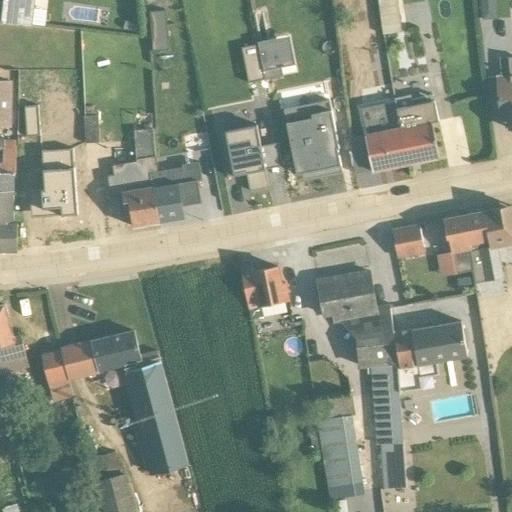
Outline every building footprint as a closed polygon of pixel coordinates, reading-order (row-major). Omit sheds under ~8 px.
[(34,0),(0,0),(0,20),(44,25),(46,9),(33,7),(34,0)] [(396,0),(377,0),(382,34),(401,32),(396,0)] [(497,15),(496,0),(481,0),(482,15),(497,15)] [(169,45),(168,6),(154,7),(155,46),(169,45)] [(250,78),(285,71),(283,59),(296,57),(291,30),(243,39),(250,78)] [(511,126),(511,56),(499,57),(500,73),(495,74),(497,106),(503,106),(503,113),(507,114),(508,127),(511,126)] [(0,79),(0,124),(11,124),(11,79),(0,79)] [(410,94),(398,96),(398,101),(394,102),(405,163),(438,156),(432,121),(437,119),(433,100),(430,100),(429,94),(411,98),(410,98),(410,94)] [(298,180),(342,171),(328,99),(283,108),(298,180)] [(133,109),(132,110),(135,159),(136,159),(139,174),(136,175),(138,186),(121,189),(125,209),(129,209),(132,225),(158,221),(150,172),(159,170),(155,155),(151,108),(133,109)] [(86,142),(99,141),(98,114),(84,114),(86,142)] [(282,160),(279,138),(261,141),(257,117),(223,123),(232,173),(248,171),(251,188),(270,184),(266,163),(282,160)] [(405,163),(398,126),(365,132),(372,169),(405,163)] [(4,138),(4,136),(0,136),(0,188),(13,188),(15,138),(4,138)] [(199,178),(197,161),(182,163),(182,166),(159,170),(150,172),(158,221),(184,216),(182,205),(201,201),(197,178),(199,178)] [(0,220),(13,220),(13,188),(0,188),(0,220)] [(511,209),(511,205),(510,205),(483,210),(488,239),(470,243),(470,248),(472,269),(475,281),(502,276),(496,246),(511,243),(511,209)] [(435,254),(438,276),(455,274),(456,273),(456,271),(472,269),(470,248),(470,243),(488,239),(483,210),(443,218),(446,237),(448,237),(451,251),(435,254)] [(0,221),(0,248),(16,248),(16,221),(0,221)] [(392,229),(397,257),(424,252),(418,224),(392,229)] [(250,318),(286,310),(284,299),(290,297),(285,282),(281,282),(277,266),(253,270),(252,265),(240,267),(250,318)] [(370,366),(394,364),(389,302),(377,303),(370,266),(315,277),(322,316),(332,314),(332,320),(339,319),(354,334),(358,365),(370,366)] [(4,301),(0,302),(0,372),(28,365),(20,336),(15,337),(4,301)] [(391,328),(397,391),(420,387),(418,375),(437,372),(436,364),(469,359),(461,317),(391,328)] [(123,373),(131,405),(172,395),(164,362),(160,363),(157,350),(139,355),(133,330),(92,340),(91,337),(60,345),(69,378),(104,369),(111,399),(127,395),(122,373),(123,373)] [(43,353),(54,400),(72,395),(61,348),(43,353)] [(383,487),(404,485),(405,484),(394,364),(370,366),(376,442),(376,443),(379,443),(382,486),(383,487)] [(327,485),(362,482),(351,414),(354,413),(352,395),(346,395),(314,401),(313,401),(327,485)] [(318,428),(309,430),(311,446),(320,445),(318,428)] [(88,457),(102,511),(137,511),(126,470),(119,448),(88,457)] [(198,506),(189,477),(177,481),(186,510),(198,506)] [(18,511),(16,502),(4,506),(5,511),(18,511)]
